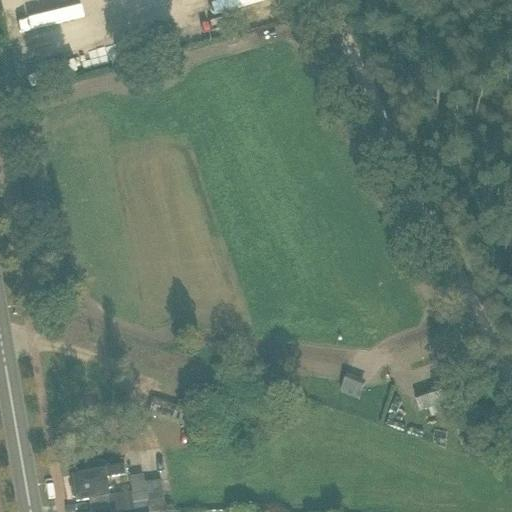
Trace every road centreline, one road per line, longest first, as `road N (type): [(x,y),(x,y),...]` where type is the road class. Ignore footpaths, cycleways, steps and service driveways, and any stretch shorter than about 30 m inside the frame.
road 1 (residential): [(325,0),(511,378)]
road 2 (secondary): [(27,511),(0,353)]
road 3 (unknown): [(0,30),(151,0)]
